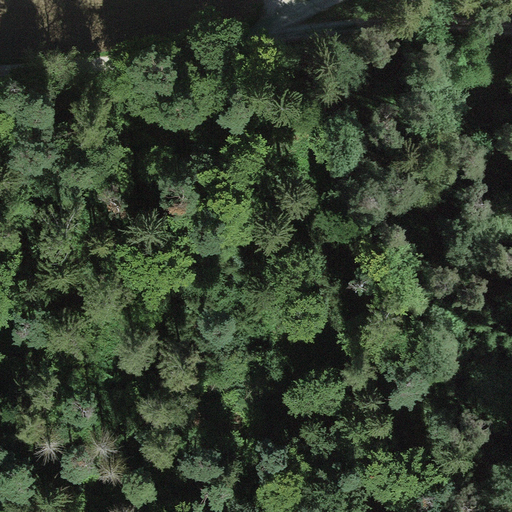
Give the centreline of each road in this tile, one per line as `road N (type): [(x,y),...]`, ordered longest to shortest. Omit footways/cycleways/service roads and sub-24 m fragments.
road 1 (track): [(329,0),(167,60),(0,67)]
road 2 (track): [(270,0),(274,21),(511,48)]
